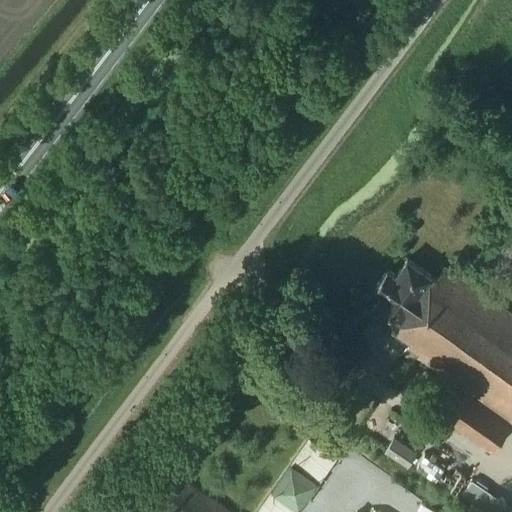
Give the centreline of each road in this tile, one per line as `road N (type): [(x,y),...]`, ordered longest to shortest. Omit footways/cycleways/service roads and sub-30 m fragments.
road 1 (unclassified): [(49,511),(438,0)]
road 2 (trunk): [(0,192),(154,0)]
